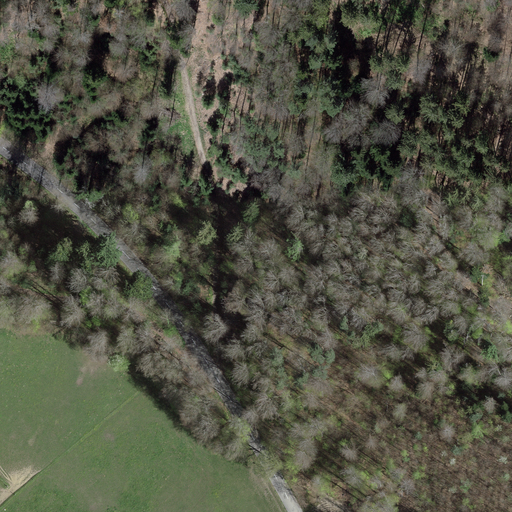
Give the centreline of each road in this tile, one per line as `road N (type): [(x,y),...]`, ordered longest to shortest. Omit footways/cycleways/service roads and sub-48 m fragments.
road 1 (tertiary): [(294,511),(163,299),(72,200),(0,143)]
road 2 (track): [(222,386),(216,213),(158,0)]
road 3 (track): [(0,281),(180,323)]
